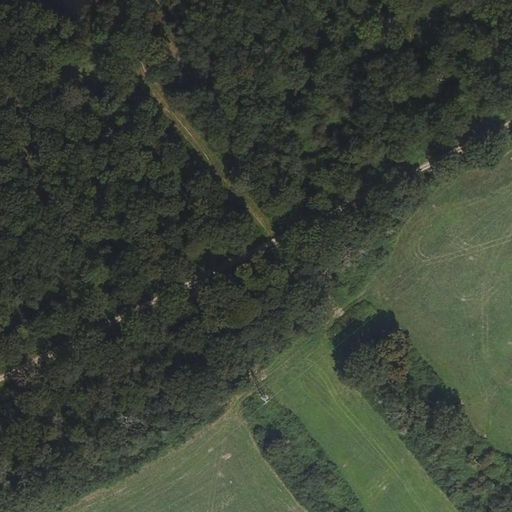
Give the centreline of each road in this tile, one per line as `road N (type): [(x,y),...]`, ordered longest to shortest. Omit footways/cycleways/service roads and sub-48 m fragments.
road 1 (track): [(0,378),(511,123)]
road 2 (track): [(278,239),(151,87),(124,0)]
